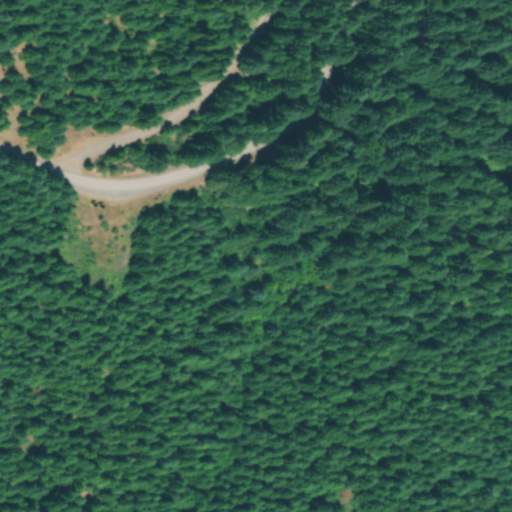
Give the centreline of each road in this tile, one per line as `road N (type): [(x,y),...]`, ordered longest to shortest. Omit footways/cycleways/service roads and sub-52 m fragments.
road 1 (residential): [(0,150),(59,180),(112,193),(226,162),(286,122),(311,94),(359,0)]
road 2 (track): [(44,173),(184,105),(260,40),(283,0)]
